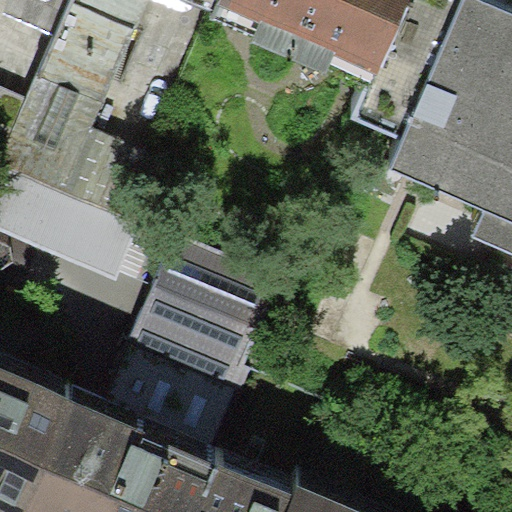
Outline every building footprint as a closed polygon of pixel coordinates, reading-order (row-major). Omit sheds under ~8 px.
[(66,0),(54,30),(22,102),(0,154),(0,163),(116,214),(142,154),(84,129),(138,0),(66,0)] [(8,0),(4,9),(54,30),(66,0),(8,0)] [(208,0),(207,4),(363,71),(393,0),(208,0)] [(511,0),(393,0),(363,71),(349,104),(395,124),(383,151),(511,206),(511,0)] [(0,154),(22,102),(0,92),(0,154)] [(0,163),(0,225),(112,273),(135,222),(116,214),(0,163)] [(182,511),(207,456),(244,370),(236,367),(272,281),(170,237),(94,413),(58,397),(58,398),(13,501),(36,511),(182,511)] [(0,496),(13,501),(58,398),(12,378),(14,374),(0,368),(0,496)] [(250,481),(252,476),(207,456),(182,511),(275,511),(282,495),(250,481)] [(351,511),(287,484),(282,495),(275,511),(351,511)]
